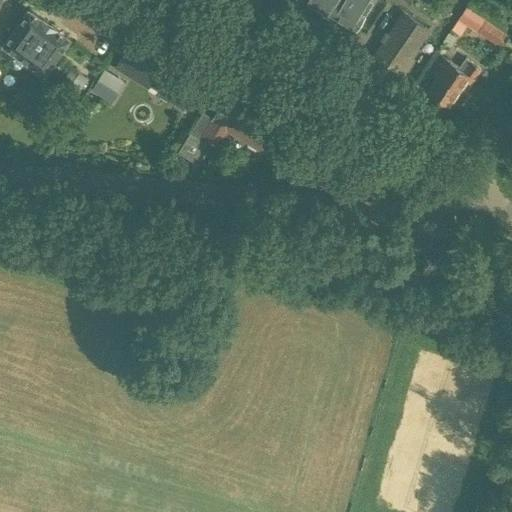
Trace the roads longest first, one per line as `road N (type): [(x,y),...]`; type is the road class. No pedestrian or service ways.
road 1 (unclassified): [(465,180),(422,211),(385,216),(0,173)]
road 2 (tertiary): [(465,180),(234,24)]
